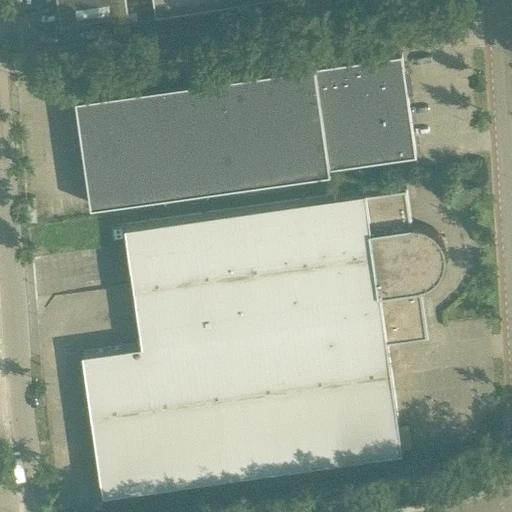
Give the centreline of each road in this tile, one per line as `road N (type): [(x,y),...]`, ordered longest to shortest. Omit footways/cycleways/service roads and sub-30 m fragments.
road 1 (unclassified): [(39,511),(21,420),(0,129)]
road 2 (tertiary): [(511,223),(499,0)]
